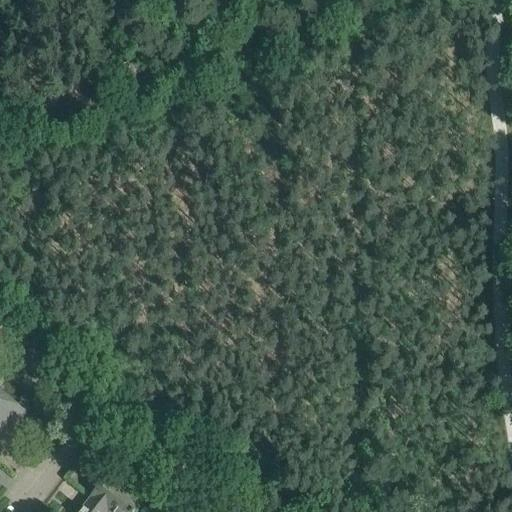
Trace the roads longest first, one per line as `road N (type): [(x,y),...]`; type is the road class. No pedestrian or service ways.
road 1 (track): [(381,511),(364,77),(319,0)]
road 2 (unclassified): [(225,511),(94,411)]
road 3 (residential): [(15,511),(94,411)]
road 4 (unclassified): [(94,411),(0,332)]
